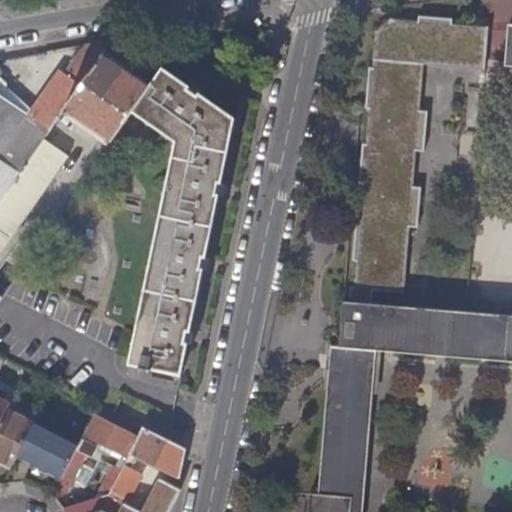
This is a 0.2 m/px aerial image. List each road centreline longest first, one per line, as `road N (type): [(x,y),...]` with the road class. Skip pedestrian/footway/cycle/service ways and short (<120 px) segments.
road 1 (residential): [(324,0),(211,511)]
road 2 (residential): [(0,36),(212,0)]
